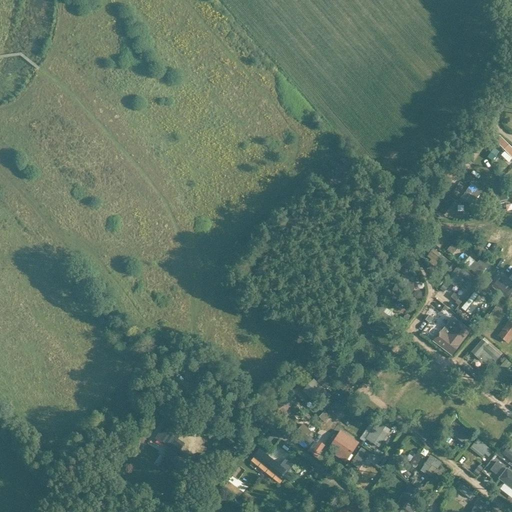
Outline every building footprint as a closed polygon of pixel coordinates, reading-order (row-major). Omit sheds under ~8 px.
[(511,156),(511,146),(504,138),(498,143),(511,156)] [(495,162),(485,156),(473,178),(483,183),(495,162)] [(474,208),(484,192),(473,186),(464,202),(474,208)] [(506,186),(494,190),(499,205),(511,201),(506,186)] [(447,219),(458,202),(451,198),(441,216),(447,219)] [(487,255),(499,259),(505,238),(493,235),(487,255)] [(474,259),(468,265),(482,279),(492,269),(485,262),(481,266),(474,259)] [(461,268),(451,283),(459,289),(462,285),(468,289),(476,278),(461,268)] [(511,299),(511,285),(500,282),(496,294),(511,299)] [(474,318),(487,302),(477,294),(464,310),(474,318)] [(457,358),(475,332),(454,318),(436,345),(457,358)] [(511,323),(500,337),(510,346),(511,344),(511,323)] [(491,344),(472,355),(482,373),(501,361),(491,344)] [(131,362),(135,357),(130,352),(125,357),(131,362)] [(408,414),(413,406),(419,411),(428,396),(412,386),(399,408),(408,414)] [(353,412),(342,426),(354,435),(365,421),(353,412)] [(308,432),(315,427),(312,422),(304,428),(308,432)] [(507,443),(497,435),(502,429),(494,422),(483,434),(502,450),(507,443)] [(154,439),(167,448),(162,456),(164,457),(157,467),(165,473),(184,444),(178,439),(181,434),(163,424),(154,439)] [(348,437),(337,448),(346,457),(357,446),(348,437)] [(488,462),(495,454),(481,440),(473,448),(488,462)] [(502,455),(511,460),(511,441),(510,440),(502,455)] [(249,465),(256,471),(260,466),(282,483),(289,474),(288,472),(293,465),(286,459),(280,466),(259,449),(251,459),(253,460),(249,465)] [(426,490),(442,462),(432,457),(430,461),(419,455),(412,468),(419,471),(412,483),(426,490)] [(178,473),(186,469),(182,462),(174,466),(178,473)] [(511,500),(511,470),(508,467),(507,469),(500,463),(490,474),(501,484),(502,483),(511,490),(507,496),(511,500)] [(480,468),(476,474),(481,477),(485,471),(480,468)] [(459,493),(474,501),(480,490),(465,482),(459,493)] [(365,484),(360,490),(366,495),(371,490),(365,484)] [(396,511),(418,511),(427,501),(410,490),(396,511)]
